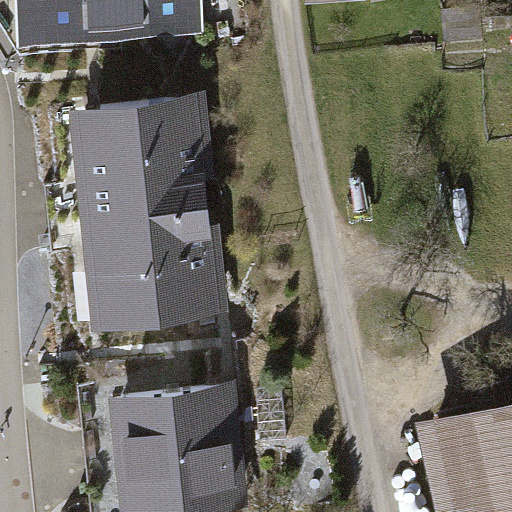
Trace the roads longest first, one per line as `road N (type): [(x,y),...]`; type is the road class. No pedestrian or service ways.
road 1 (track): [(287,0),(374,511)]
road 2 (residential): [(14,511),(0,350)]
